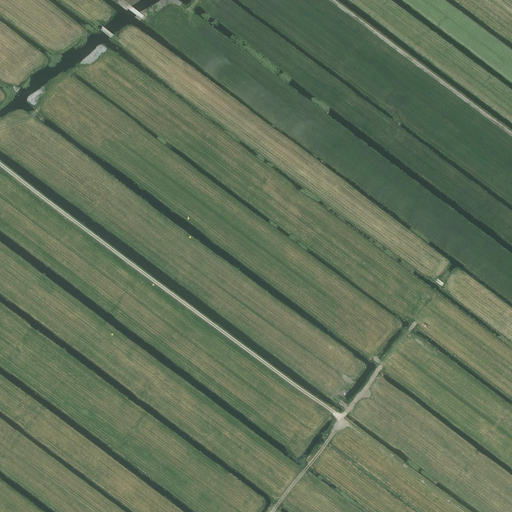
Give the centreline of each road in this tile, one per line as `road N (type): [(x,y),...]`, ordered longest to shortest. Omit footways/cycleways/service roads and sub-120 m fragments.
road 1 (track): [(331,0),(511,135)]
road 2 (track): [(0,125),(29,118),(95,57)]
